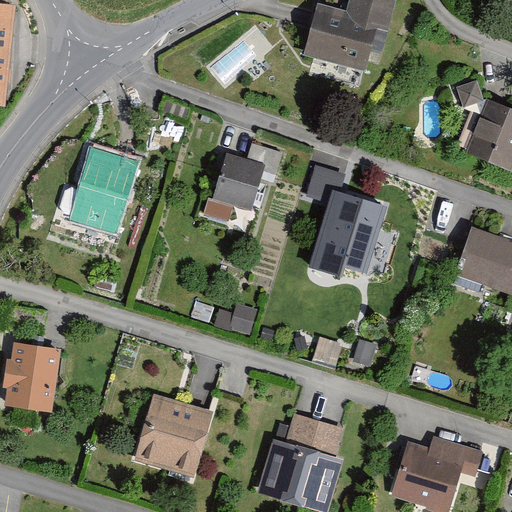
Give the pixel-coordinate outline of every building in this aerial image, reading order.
[(312,8),(299,58),(357,73),(368,32),(382,36),(390,5),(385,4),(386,0),(344,0),(341,15),(312,8)] [(471,85),(452,91),(458,110),(477,104),(471,85)] [(461,158),(508,175),(511,163),(511,115),(481,104),(461,158)] [(86,152),(64,223),(110,237),(132,165),(86,152)] [(221,159),(208,202),(246,213),(259,170),(221,159)] [(329,185),(311,179),(303,206),(321,211),(329,185)] [(327,196),(311,254),(354,266),(370,208),(327,196)] [(511,293),(511,250),(468,234),(451,279),(509,301),(511,293)] [(257,312),(223,303),(218,324),(251,333),(257,312)] [(54,353),(8,348),(1,411),(47,415),(54,353)] [(148,400),(130,465),(189,482),(208,417),(148,400)] [(269,445),(253,499),(299,511),(323,511),(337,467),(331,465),(340,435),(291,420),(283,449),(269,445)] [(403,448),(387,502),(420,511),(444,511),(455,476),(472,482),(480,458),(430,443),(427,455),(403,448)]
